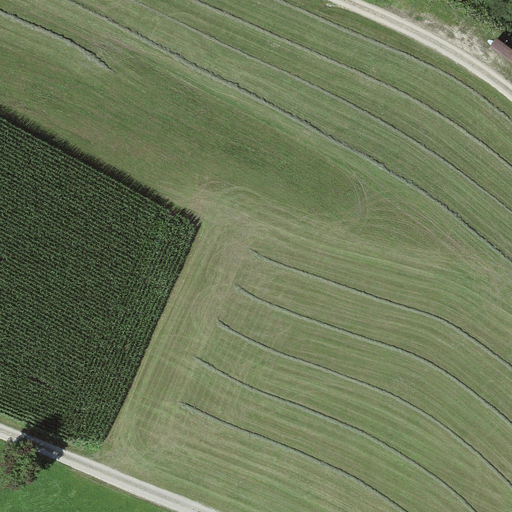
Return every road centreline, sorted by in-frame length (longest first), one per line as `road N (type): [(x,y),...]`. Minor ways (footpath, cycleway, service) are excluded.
road 1 (track): [(0,433),(192,511)]
road 2 (track): [(511,85),(423,32),(342,0)]
